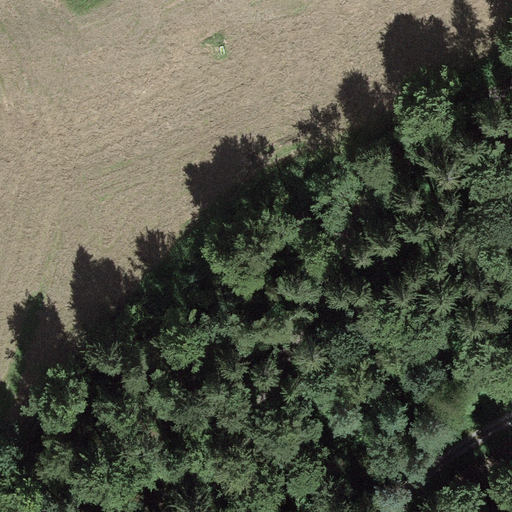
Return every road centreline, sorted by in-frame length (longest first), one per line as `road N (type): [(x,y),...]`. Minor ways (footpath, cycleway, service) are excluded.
road 1 (track): [(248,511),(263,406),(350,238),(389,186),(496,83),(511,77)]
road 2 (track): [(377,511),(426,469),(511,414)]
